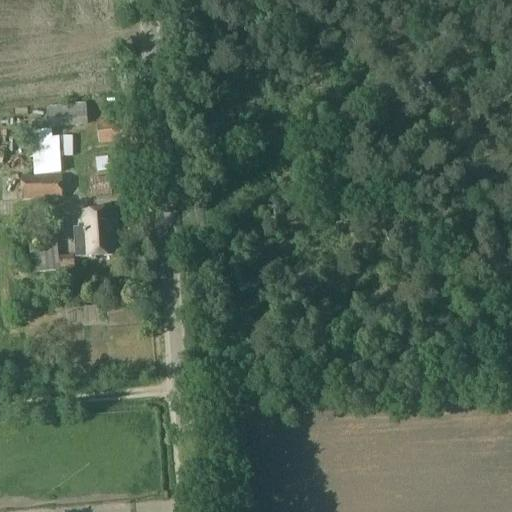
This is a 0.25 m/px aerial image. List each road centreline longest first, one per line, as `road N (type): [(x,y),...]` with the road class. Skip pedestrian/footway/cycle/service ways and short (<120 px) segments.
road 1 (unclassified): [(188,511),(147,0)]
road 2 (track): [(0,404),(180,388)]
